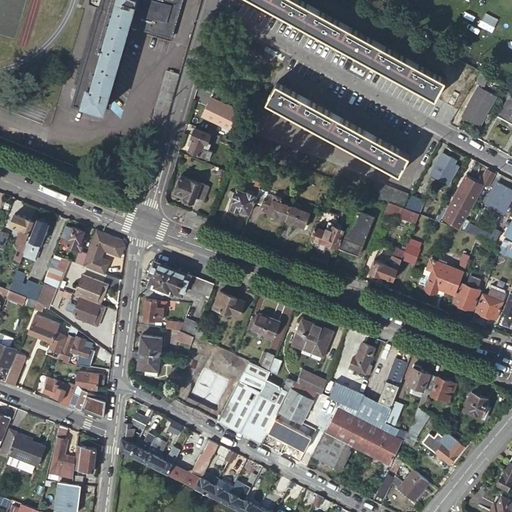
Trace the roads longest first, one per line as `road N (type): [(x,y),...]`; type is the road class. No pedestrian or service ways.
road 1 (secondary): [(511,365),(146,222)]
road 2 (residential): [(511,169),(209,6)]
road 3 (residential): [(119,380),(376,511)]
road 4 (residential): [(209,6),(146,222)]
road 5 (residential): [(146,222),(119,380)]
road 6 (secondary): [(146,222),(0,164)]
